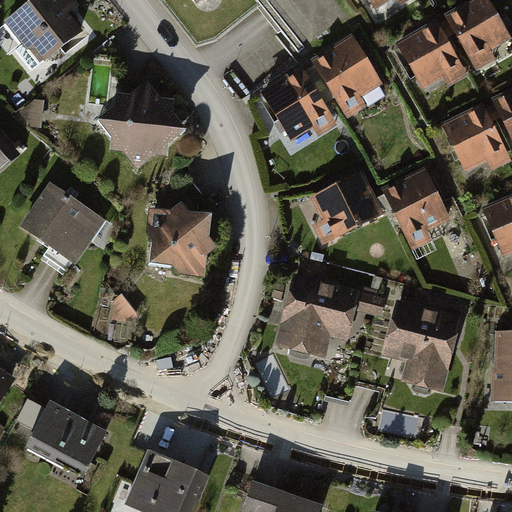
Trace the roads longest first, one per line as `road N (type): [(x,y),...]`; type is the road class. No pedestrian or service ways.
road 1 (residential): [(127,0),(213,113),(244,205),(235,308),(198,414)]
road 2 (residential): [(511,487),(353,461),(198,414)]
road 3 (residential): [(198,414),(55,347),(0,311)]
